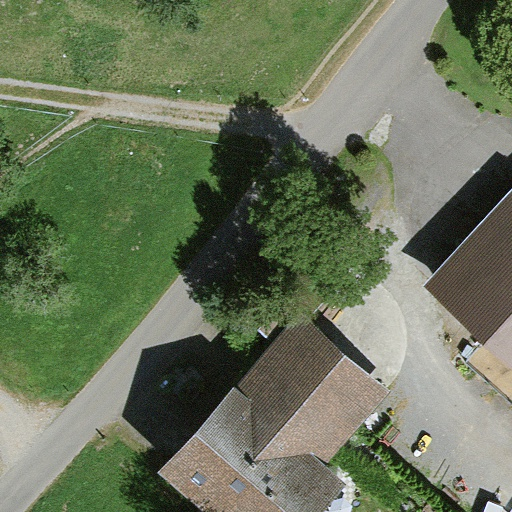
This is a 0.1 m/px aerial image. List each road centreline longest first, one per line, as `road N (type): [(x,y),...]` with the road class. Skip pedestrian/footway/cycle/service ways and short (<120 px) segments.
road 1 (residential): [(430,0),(332,133),(0,508)]
road 2 (track): [(332,133),(0,87)]
